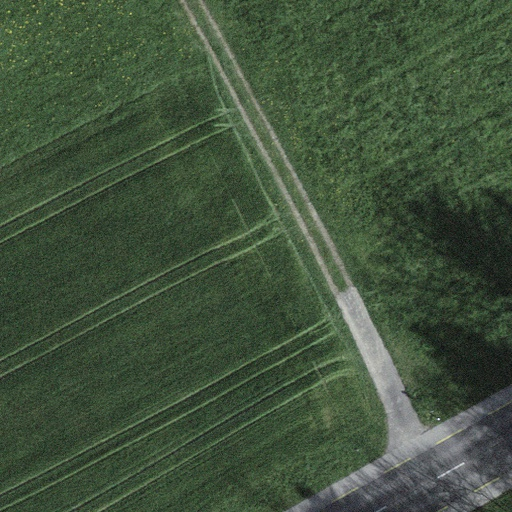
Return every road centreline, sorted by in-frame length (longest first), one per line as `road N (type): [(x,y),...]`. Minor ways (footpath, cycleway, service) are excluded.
road 1 (track): [(429,482),(338,285),(185,0)]
road 2 (secondary): [(511,435),(377,511)]
